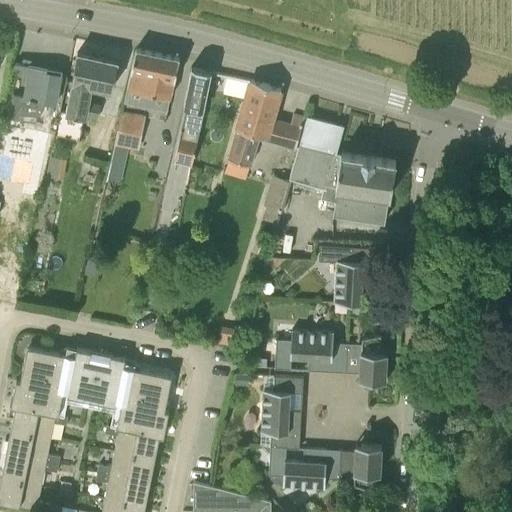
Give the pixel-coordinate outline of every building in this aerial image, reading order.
[(180,57),(136,48),(129,90),(173,99),(180,57)] [(118,59),(78,51),(65,110),(95,116),(98,104),(84,101),(88,83),(111,88),(118,59)] [(212,70),(192,65),(183,104),(189,105),(185,123),(199,126),(212,70)] [(12,93),(7,115),(36,121),(48,101),(56,103),(62,72),(61,72),(60,75),(46,72),(47,69),(29,66),(29,67),(30,68),(24,95),(12,93)] [(251,79),(229,156),(253,162),(260,135),(269,138),(281,88),(251,79)] [(291,122),(303,126),(306,115),(293,112),(291,122)] [(130,116),(121,114),(117,127),(142,131),(145,119),(130,116)] [(303,126),(297,146),(289,176),(323,185),(321,194),(336,198),(333,213),(385,221),(389,191),(391,191),(396,160),(338,150),(342,125),(306,115),(303,126)] [(181,130),(173,161),(191,165),(198,134),(181,130)] [(263,204),(282,209),(291,180),(272,174),(263,204)] [(335,259),(334,301),(376,303),(377,245),(320,244),(319,259),(335,259)] [(276,336),(275,367),(290,368),(290,354),(308,355),(308,369),(345,371),(346,342),(333,341),(333,330),(290,327),(290,337),(276,336)] [(384,351),(380,334),(361,338),(362,342),(346,342),(345,371),(365,372),(365,379),(385,380),(387,351),(384,351)] [(88,511),(143,511),(160,424),(166,426),(169,410),(165,409),(171,378),(168,374),(133,367),(132,372),(123,370),(125,357),(77,347),(74,360),(65,359),(66,353),(31,346),(26,349),(20,380),(16,379),(13,395),(17,395),(0,480),(0,501),(49,510),(51,503),(40,501),(47,469),(58,471),(61,458),(50,456),(57,424),(67,426),(69,415),(59,413),(63,395),(122,407),(118,425),(107,423),(105,433),(117,435),(110,468),(99,465),(96,478),(108,481),(101,511),(89,511),(88,511)] [(259,429),(271,431),(270,444),(299,446),(302,409),(287,408),(289,391),(302,391),(303,376),(274,374),(274,388),(262,387),(259,429)] [(340,448),(339,478),(354,478),(353,483),(372,489),(377,473),(380,473),(382,444),(361,443),(361,449),(340,448)] [(325,477),(339,478),(340,448),(299,446),(270,444),(269,473),(283,474),(283,484),(325,487),(325,477)]
